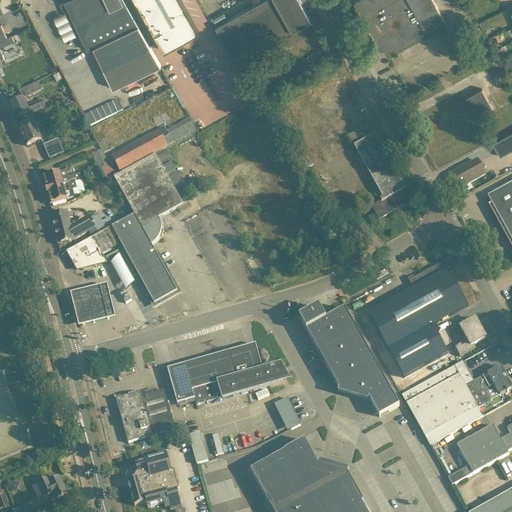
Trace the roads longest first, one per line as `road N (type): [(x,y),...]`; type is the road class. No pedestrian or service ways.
road 1 (residential): [(268,304),(329,421),(356,434),(401,511)]
road 2 (residential): [(447,218),(327,0)]
road 3 (residential): [(66,361),(268,304)]
road 4 (residential): [(268,304),(320,288),(447,218)]
road 5 (residential): [(33,257),(49,236),(0,107)]
road 6 (secondary): [(105,511),(66,361)]
road 7 (residential): [(511,336),(447,218)]
